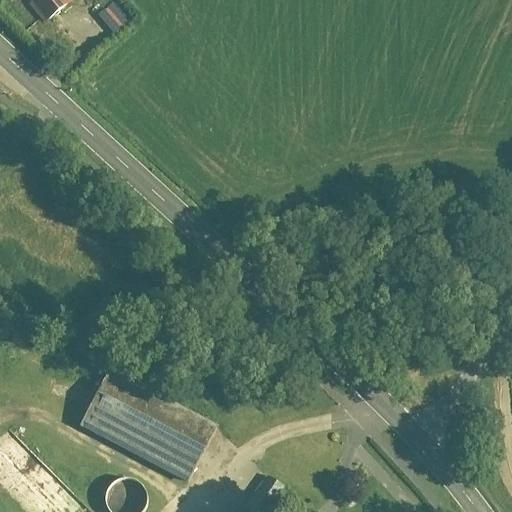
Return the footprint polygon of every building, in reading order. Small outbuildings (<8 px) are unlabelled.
[(76,0),(27,0),(51,30),(81,6),(76,0)] [(118,7),(101,23),(117,40),(134,25),(118,7)] [(113,380),(86,434),(190,487),(218,433),(113,380)] [(270,511),(285,492),(266,479),(242,511),(270,511)] [(110,498),(106,509),(106,511),(151,511),(152,508),(142,493),(127,489),(119,491),(110,498)]
